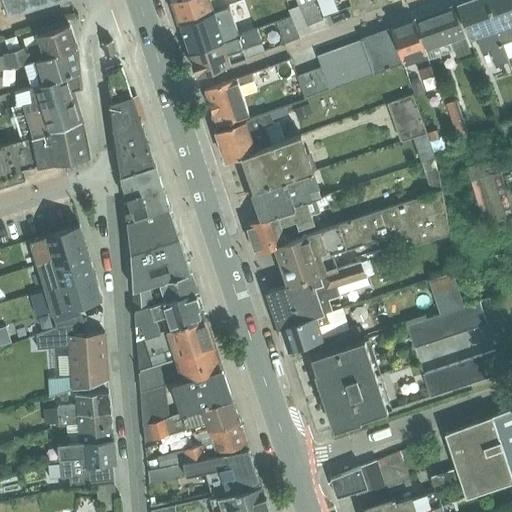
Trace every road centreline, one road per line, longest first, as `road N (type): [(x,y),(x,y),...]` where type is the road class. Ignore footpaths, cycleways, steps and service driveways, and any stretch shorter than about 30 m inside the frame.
road 1 (primary): [(294,471),(170,95)]
road 2 (residential): [(138,511),(104,171)]
road 3 (residential): [(170,95),(426,0)]
road 4 (residential): [(294,471),(511,396)]
road 5 (residential): [(137,3),(110,11),(90,31),(104,171)]
